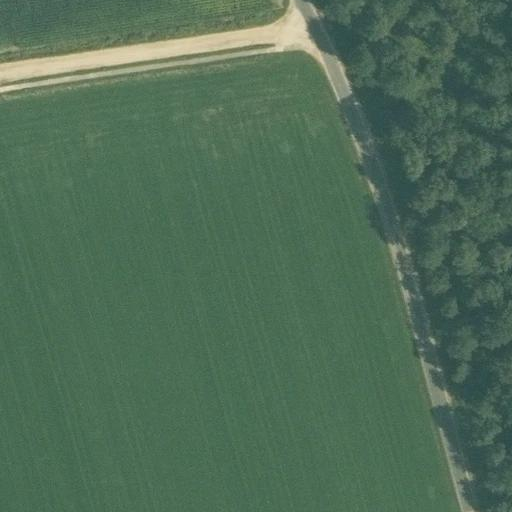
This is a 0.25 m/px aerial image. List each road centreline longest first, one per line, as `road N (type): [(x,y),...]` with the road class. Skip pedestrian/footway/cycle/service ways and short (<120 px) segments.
road 1 (unclassified): [(471,511),(393,214),(306,0)]
road 2 (track): [(0,79),(318,26)]
